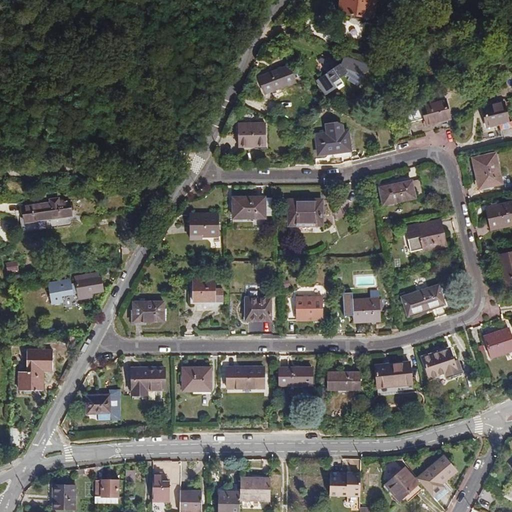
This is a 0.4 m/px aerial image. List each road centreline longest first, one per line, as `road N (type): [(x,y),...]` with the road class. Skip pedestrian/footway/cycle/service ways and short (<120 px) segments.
road 1 (residential): [(195,167),(209,174),(337,176),(437,155),(448,170),(476,298),(445,325),(366,346),(124,347),(96,336)]
road 2 (tertiary): [(505,414),(390,446),(81,452)]
road 3 (residential): [(96,336),(195,167)]
